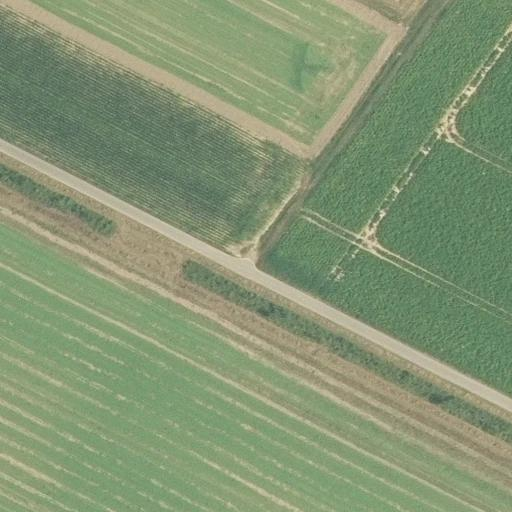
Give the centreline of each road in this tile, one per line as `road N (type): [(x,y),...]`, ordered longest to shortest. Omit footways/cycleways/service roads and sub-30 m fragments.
road 1 (track): [(0,154),(511,415)]
road 2 (track): [(462,0),(339,158),(257,284)]
